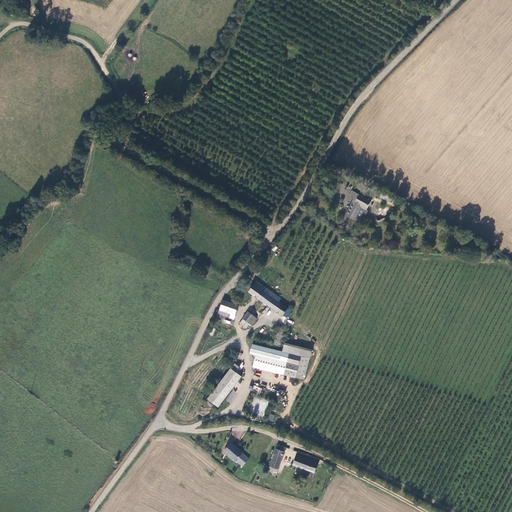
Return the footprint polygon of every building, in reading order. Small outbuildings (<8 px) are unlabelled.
[(354,200),(346,215),(355,220),(357,216),(362,219),(366,211),(367,212),(373,200),(367,197),(367,198),(353,192),(350,198),(354,200)] [(385,194),(383,193),(383,194),(380,198),(380,199),(390,203),(393,198),(385,194)] [(283,316),(284,315),(288,309),(279,303),(282,299),(277,296),(276,296),(256,283),(250,292),(283,316)] [(239,307),(224,302),(219,314),(234,319),(239,307)] [(288,318),(292,312),(288,309),(284,315),(288,318)] [(256,319),(249,313),(241,324),(247,329),(250,324),(252,325),(256,319)] [(274,345),(279,347),(285,329),(280,327),(274,345)] [(311,359),(254,345),(252,353),(258,355),(255,367),(306,380),(311,359)] [(236,364),(209,399),(220,407),(243,377),(237,372),(241,367),(236,364)] [(262,389),(251,384),(249,388),(260,393),(262,389)] [(230,444),(224,452),(236,462),(236,461),(242,454),(243,453),(230,444)] [(285,449),(283,449),(276,446),(275,450),(271,462),(269,461),(267,467),(269,468),(268,471),(277,473),(285,449)] [(271,462),(275,450),(270,448),(265,461),(269,461),(271,462)] [(314,474),(319,462),(297,453),(292,466),(314,474)] [(242,454),(236,461),(243,467),(249,459),(242,454)]
